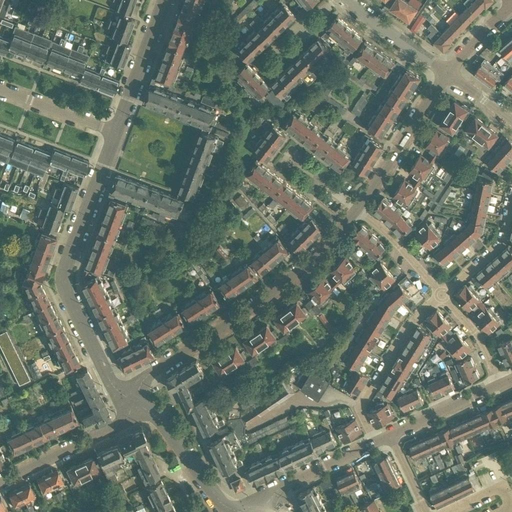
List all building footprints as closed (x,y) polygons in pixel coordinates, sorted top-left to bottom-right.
[(129,16),(133,4),(121,0),(119,0),(115,11),(129,16)] [(199,5),(200,0),(184,0),(181,11),(195,16),(197,10),(199,11),(201,6),(199,5)] [(271,38),(295,15),(280,0),(279,0),(277,3),(281,7),(272,15),(271,14),(264,22),(265,23),(264,23),(257,16),(253,19),(271,38)] [(304,7),(305,8),(315,0),(299,0),(301,2),(296,6),(300,10),(304,7)] [(394,0),(389,8),(399,15),(408,2),(404,0),(394,0)] [(464,10),(459,16),(467,23),(475,15),(467,7),(468,7),(465,3),(464,3),(461,0),(458,4),(464,10)] [(483,7),(476,0),(474,0),(468,7),(467,7),(475,15),(483,7)] [(408,2),(399,15),(409,21),(417,9),(408,2)] [(248,4),(243,9),(246,12),(252,7),(248,4)] [(434,8),(441,15),(444,12),(437,4),(434,8)] [(241,17),(246,12),(243,9),(238,14),(241,17)] [(181,11),(174,28),(182,31),(182,30),(189,33),(189,32),(191,33),(195,23),(193,23),(195,16),(181,11)] [(119,14),(118,14),(114,25),(130,31),(134,20),(119,14)] [(235,22),(241,17),(238,14),(232,19),(235,22)] [(348,54),(361,38),(362,37),(337,16),(325,30),(326,30),(323,35),(327,38),(331,33),(334,36),(336,34),(340,38),(339,40),(347,47),(344,51),(348,54)] [(458,32),(467,23),(459,16),(450,25),(458,32)] [(235,22),(232,19),(227,24),(230,28),(235,22)] [(271,38),(253,19),(250,22),(257,30),(256,29),(248,36),(249,38),(245,41),(244,40),(241,44),(241,45),(241,46),(237,42),(233,45),(237,49),(248,61),(271,38)] [(412,28),(416,31),(420,25),(416,22),(412,28)] [(126,42),(130,31),(114,25),(110,37),(116,40),(117,39),(126,43),(126,42)] [(449,41),(458,32),(450,25),(441,33),(449,41)] [(15,52),(24,30),(15,26),(10,40),(7,49),(15,52)] [(451,43),(449,41),(441,33),(435,26),(431,30),(438,37),(434,41),(433,43),(437,46),(438,45),(443,50),(451,43)] [(183,50),(189,33),(182,30),(182,31),(174,28),(168,44),(183,50)] [(24,55),(32,33),(24,30),(15,52),(24,55)] [(33,59),(41,36),(32,33),(24,55),(33,59)] [(0,52),(5,54),(6,49),(7,49),(10,40),(1,36),(0,39),(0,52)] [(42,62),(47,48),(50,40),(41,36),(33,59),(42,62)] [(44,63),(53,66),(64,39),(61,38),(59,44),(52,42),(44,63)] [(62,70),(70,48),(64,46),(66,40),(64,39),(53,66),(62,70)] [(117,39),(116,40),(112,51),(127,56),(131,44),(126,42),(126,43),(117,39)] [(318,39),(295,61),(313,80),(316,77),(308,69),(309,68),(310,70),(318,63),(316,61),(321,57),(322,58),(326,55),(324,53),(325,53),(330,57),(333,54),(318,39)] [(379,50),(364,41),(356,53),(362,57),(360,59),(365,62),(366,60),(371,64),(375,59),(374,58),(379,50)] [(488,46),(491,49),(496,53),(499,48),(505,55),(502,57),(507,64),(510,61),(510,62),(511,60),(511,47),(507,41),(500,48),(492,41),(488,46)] [(169,64),(176,67),(178,61),(181,62),(182,57),(180,56),(183,50),(168,44),(162,60),(170,63),(169,64)] [(62,70),(71,73),(81,46),(79,45),(76,51),(70,48),(62,70)] [(80,76),(83,67),(87,55),(82,52),(84,47),(81,46),(71,73),(80,76)] [(386,74),(394,61),(379,50),(374,58),(375,59),(371,64),(370,66),(379,72),(380,70),(386,74)] [(127,56),(112,51),(108,62),(122,67),(127,56)] [(482,80),(493,65),(484,59),(473,74),(482,80)] [(176,67),(169,64),(170,63),(162,60),(156,78),(170,84),(173,77),(174,78),(178,68),(176,67)] [(309,83),(313,80),(295,61),(271,84),(286,100),(290,96),(285,91),(286,91),(287,92),(291,89),(289,87),(293,83),(295,85),(302,78),(301,76),(301,75),(309,83)] [(255,93),(253,95),(261,103),(264,100),(260,95),(269,86),(264,81),(265,79),(262,77),(260,77),(255,71),(255,70),(253,67),(251,67),(246,62),(237,72),(232,67),(229,70),(237,79),(239,76),(240,77),(238,78),(242,82),(243,80),(247,85),(246,86),(253,93),(255,92),(255,93)] [(397,62),(394,66),(402,71),(401,73),(403,74),(403,75),(401,74),(396,82),(397,83),(397,85),(403,89),(402,90),(409,94),(420,77),(397,62)] [(482,80),(490,86),(493,82),(496,84),(504,74),(501,72),(493,65),(482,80)] [(80,76),(78,81),(87,85),(92,70),(83,67),(80,76)] [(95,88),(101,74),(102,74),(104,69),(100,67),(98,73),(92,70),(87,85),(95,88)] [(220,72),(217,69),(214,71),(220,77),(220,76),(223,74),(220,72)] [(511,90),(511,89),(511,73),(503,84),(511,90)] [(101,74),(95,88),(104,91),(109,77),(102,74),(101,74)] [(109,77),(104,91),(113,94),(118,80),(109,77)] [(400,108),(409,94),(402,90),(403,89),(397,85),(394,89),(392,88),(389,92),(391,93),(387,100),(400,108)] [(143,102),(160,109),(163,101),(162,101),(165,94),(164,94),(165,92),(155,88),(155,90),(148,88),(148,90),(143,102)] [(171,96),(165,94),(162,101),(163,101),(160,109),(176,115),(182,100),(176,98),(176,96),(172,94),(171,96)] [(215,106),(217,100),(203,95),(201,101),(215,106)] [(188,103),(182,100),(176,115),(192,121),(195,113),(196,113),(198,107),(193,105),(194,103),(189,101),(188,103)] [(400,108),(387,100),(383,105),(382,103),(379,108),(381,109),(377,115),(383,119),(384,118),(390,122),(400,108)] [(454,101),(447,112),(460,120),(467,108),(467,106),(463,104),(462,104),(461,105),(454,101)] [(202,128),(202,130),(199,136),(197,137),(196,141),(197,143),(195,149),(193,149),(191,153),(192,155),(190,161),(214,170),(216,166),(205,161),(208,162),(211,152),(209,151),(211,146),(213,147),(215,143),(221,145),(223,140),(218,139),(219,137),(208,133),(209,131),(216,113),(209,111),(210,109),(200,105),(199,107),(198,107),(196,113),(195,113),(192,121),(203,125),(202,128)] [(460,120),(447,112),(440,124),(446,128),(445,130),(451,134),(460,120)] [(289,129),(298,136),(303,130),(302,129),(307,123),(293,113),(282,127),(280,129),(271,123),(270,124),(266,121),(263,125),(268,129),(265,133),(267,134),(264,138),(262,137),(257,144),(251,140),(248,144),(252,147),(251,149),(260,156),(258,158),(247,172),(252,176),(251,178),(259,184),(260,183),(265,177),(265,178),(270,171),(262,165),(264,162),(265,160),(266,161),(271,155),(274,152),(274,151),(277,147),(279,144),(282,141),(281,141),(286,134),(289,129)] [(368,129),(380,137),(390,122),(384,118),(383,119),(377,115),(375,113),(369,122),(371,123),(368,129)] [(465,128),(478,137),(486,126),(475,117),(471,124),(469,122),(465,128)] [(298,136),(312,147),(321,135),(307,123),(302,129),(303,130),(298,136)] [(486,126),(478,137),(490,147),(494,141),(492,140),(497,134),(486,126)] [(437,129),(431,138),(445,148),(449,141),(446,139),(448,137),(437,129)] [(356,161),(350,157),(346,161),(366,174),(383,146),(365,134),(363,138),(368,142),(367,143),(366,142),(363,146),(365,147),(362,152),(360,151),(355,159),(356,160),(356,161)] [(335,146),(321,135),(312,147),(325,157),(330,151),(331,152),(335,146)] [(13,139),(5,136),(0,147),(0,159),(5,161),(13,139)] [(509,139),(506,137),(502,142),(504,145),(501,147),(511,156),(511,141),(509,139)] [(441,154),(445,148),(431,138),(425,147),(432,152),(430,156),(434,158),(438,152),(441,154)] [(24,143),(15,140),(7,162),(16,165),(24,143)] [(33,146),(24,143),(16,165),(25,169),(33,146)] [(463,148),(459,145),(454,152),(458,155),(463,148)] [(25,169),(34,172),(42,150),(33,146),(25,169)] [(340,169),(346,161),(350,157),(335,146),(331,152),(330,151),(325,157),(340,169)] [(505,165),(511,156),(501,147),(501,148),(499,146),(494,151),(496,153),(494,155),(505,165)] [(53,148),(51,153),(47,162),(56,165),(62,151),(53,148)] [(458,156),(462,158),(467,150),(463,148),(458,156)] [(47,162),(51,153),(42,150),(34,172),(41,175),(45,167),(46,167),(47,162)] [(56,165),(63,168),(61,173),(65,175),(67,169),(65,169),(70,154),(62,151),(56,165)] [(70,154),(65,169),(67,169),(74,172),(79,158),(70,154)] [(420,154),(415,163),(429,172),(433,166),(430,165),(434,158),(430,156),(428,159),(420,154)] [(505,165),(494,155),(492,157),(490,155),(485,160),(487,162),(487,163),(498,173),(505,165)] [(74,172),(83,175),(88,161),(79,158),(74,172)] [(213,175),(214,170),(190,161),(188,167),(186,168),(184,171),(186,174),(184,179),(181,180),(180,184),(181,186),(179,192),(178,194),(177,197),(166,193),(163,201),(164,201),(161,208),(162,208),(161,210),(171,214),(172,212),(178,214),(185,197),(186,195),(196,198),(196,196),(201,198),(203,193),(197,191),(198,188),(196,187),(198,181),(200,182),(204,172),(202,171),(213,175)] [(425,179),(429,172),(415,163),(409,172),(416,177),(414,181),(418,183),(422,177),(425,179)] [(270,190),(274,194),(284,182),(270,171),(265,178),(265,177),(260,183),(266,187),(264,189),(268,192),(270,190)] [(48,174),(43,172),(37,186),(42,188),(48,174)] [(127,195),(128,195),(130,188),(131,189),(134,181),(116,175),(112,187),(111,189),(117,192),(117,194),(126,197),(127,195)] [(439,186),(441,182),(432,176),(429,180),(439,186)] [(404,179),(398,188),(413,198),(417,191),(414,190),(418,183),(414,181),(412,184),(404,179)] [(477,187),(476,190),(490,193),(492,182),(478,179),(478,180),(475,179),(474,186),(477,187)] [(138,199),(145,202),(150,187),(134,181),(131,189),(130,188),(128,195),(134,198),(133,200),(137,201),(138,199)] [(52,186),(50,190),(55,192),(54,193),(59,195),(60,194),(74,199),(78,188),(64,182),(61,189),(56,187),(56,188),(52,186)] [(284,202),(289,205),(293,200),(293,199),(298,193),(284,182),(274,194),(280,198),(279,200),(283,203),(284,202)] [(163,201),(166,193),(150,187),(145,202),(144,204),(155,208),(156,206),(161,208),(164,201),(163,201)] [(409,204),(413,198),(398,188),(393,197),(404,205),(406,202),(409,204)] [(447,188),(444,194),(447,196),(448,196),(455,197),(456,192),(450,191),(451,190),(447,188)] [(488,203),(490,193),(476,190),(475,194),(472,193),(471,200),(488,203)] [(313,204),(298,193),(293,199),(293,200),(289,205),(290,206),(288,207),(297,214),(298,212),(303,216),(307,212),(313,204)] [(422,203),(426,196),(421,193),(417,200),(422,203)] [(69,210),(74,199),(60,194),(59,195),(55,205),(65,208),(69,210)] [(372,211),(381,218),(390,207),(387,205),(389,202),(383,197),(381,200),(372,211)] [(125,204),(111,198),(105,216),(112,219),(113,218),(119,220),(121,221),(125,211),(123,210),(125,204)] [(488,203),(471,200),(470,206),(473,207),(472,210),(486,213),(488,203)] [(49,202),(45,214),(60,219),(65,208),(55,205),(49,202)] [(395,211),(390,207),(381,218),(391,226),(401,215),(402,213),(397,208),(395,211)] [(419,217),(423,219),(428,212),(424,209),(419,217)] [(484,223),(486,213),(472,210),(471,213),(468,213),(467,220),(470,220),(484,223)] [(299,251),(323,228),(307,212),(303,216),(308,221),(306,220),(303,224),(304,225),(300,229),(299,228),(291,235),(293,236),(292,237),(287,233),(284,236),(299,251)] [(56,231),(60,219),(45,214),(41,225),(56,231)] [(402,232),(405,235),(413,229),(410,225),(412,224),(408,218),(405,220),(401,215),(391,226),(399,235),(402,232)] [(105,216),(99,232),(113,237),(115,231),(117,232),(119,227),(117,226),(119,220),(113,218),(112,219),(105,216)] [(466,227),(476,238),(482,232),(484,223),(470,220),(469,224),(466,227)] [(220,226),(226,233),(228,235),(234,230),(225,221),(220,226)] [(422,240),(435,229),(430,223),(428,225),(426,223),(415,232),(422,240)] [(358,241),(360,243),(369,232),(361,225),(350,239),(356,244),(358,241)] [(476,238),(466,227),(464,225),(459,229),(461,231),(459,234),(468,244),(476,238)] [(226,233),(220,226),(215,240),(219,245),(226,238),(224,234),(226,233)] [(440,234),(435,229),(422,240),(429,248),(440,239),(438,236),(440,234)] [(41,232),(35,249),(42,252),(43,250),(50,253),(55,238),(41,232)] [(111,244),(113,237),(99,232),(93,248),(100,251),(100,252),(107,254),(109,248),(111,249),(113,245),(111,244)] [(368,249),(369,250),(378,239),(369,232),(360,243),(362,245),(360,247),(366,251),(368,249)] [(256,234),(253,237),(260,244),(263,242),(256,234)] [(468,244),(459,234),(456,236),(454,234),(449,238),(461,251),(468,244)] [(443,247),(452,258),(461,251),(449,238),(444,242),(446,245),(443,247)] [(268,257),(274,263),(288,250),(278,239),(273,243),(272,241),(264,248),(265,250),(264,251),(269,256),(268,257)] [(378,239),(369,250),(370,251),(367,253),(372,258),(374,256),(375,257),(385,247),(378,239)] [(216,250),(224,259),(228,255),(220,246),(216,250)] [(444,266),(452,258),(443,247),(440,250),(438,248),(433,252),(435,254),(432,257),(436,262),(439,259),(444,266)] [(511,251),(508,247),(500,254),(509,265),(511,263),(511,262),(511,251)] [(100,251),(93,248),(86,266),(90,267),(100,271),(103,265),(105,265),(108,256),(106,255),(107,254),(100,252),(100,251)] [(31,259),(28,266),(43,271),(50,253),(43,250),(42,252),(35,249),(33,249),(29,259),(31,259)] [(261,274),(274,263),(268,257),(269,256),(264,251),(260,254),(259,253),(255,256),(256,258),(251,262),(261,274)] [(500,254),(492,261),(503,274),(509,270),(507,267),(509,265),(500,254)] [(346,256),(338,264),(350,276),(355,271),(353,269),(355,266),(346,256)] [(225,262),(229,268),(233,266),(227,257),(224,260),(225,262)] [(492,261),(484,268),(493,279),(496,276),(498,279),(503,274),(492,261)] [(369,277),(374,282),(388,271),(381,263),(370,272),(372,274),(369,277)] [(237,281),(242,287),(257,276),(249,264),(243,268),(242,266),(233,272),(234,274),(238,280),(237,281)] [(350,276),(338,264),(330,272),(336,278),(333,281),(337,284),(340,281),(342,279),(344,282),(350,276)] [(28,266),(27,269),(22,282),(29,295),(42,288),(39,282),(43,271),(28,266)] [(493,279),(484,268),(476,275),(485,286),(486,285),(488,288),(493,283),(491,281),(493,279)] [(388,271),(374,282),(379,288),(382,286),(384,288),(395,279),(388,271)] [(238,280),(234,274),(229,278),(228,276),(224,279),(225,281),(219,285),(228,297),(242,287),(237,281),(238,280)] [(96,276),(82,283),(91,300),(98,296),(97,295),(104,292),(106,291),(101,281),(99,282),(96,276)] [(324,277),(316,285),(328,297),(334,292),(331,290),(337,284),(333,281),(330,284),(324,277)] [(407,278),(400,285),(404,290),(412,283),(407,278)] [(346,287),(340,281),(337,284),(342,290),(346,287)] [(190,288),(193,293),(197,291),(191,283),(188,285),(190,288)] [(393,291),(402,302),(409,296),(404,290),(400,285),(398,283),(393,288),(395,290),(393,291)] [(462,302),(475,290),(470,285),(468,286),(466,284),(455,294),(462,302)] [(328,297),(316,285),(308,293),(318,302),(320,300),(323,302),(328,297)] [(374,296),(367,287),(364,291),(369,296),(374,296)] [(42,288),(29,295),(37,312),(44,308),(45,310),(51,307),(42,288)] [(202,296),(197,300),(201,306),(202,305),(206,312),(220,303),(212,290),(206,293),(205,291),(201,294),(202,296)] [(479,307),(483,303),(478,297),(480,296),(475,290),(462,302),(469,310),(476,304),(479,307)] [(387,293),(383,298),(395,308),(402,302),(393,291),(390,294),(387,293)] [(107,298),(104,292),(97,295),(98,296),(91,300),(98,315),(112,308),(109,302),(111,301),(109,297),(107,298)] [(190,322),(206,312),(202,305),(201,306),(197,300),(196,300),(195,298),(187,304),(188,305),(182,309),(190,322)] [(390,317),(395,308),(383,298),(379,303),(381,305),(378,310),(390,317)] [(311,307),(315,304),(311,299),(305,304),(309,309),(311,307)] [(285,311),(294,323),(304,315),(306,314),(301,308),(300,309),(295,303),(285,311)] [(316,303),(315,304),(311,307),(315,312),(317,314),(322,309),(316,303)] [(481,324),(495,313),(490,307),(488,309),(486,307),(483,303),(479,307),(481,310),(474,316),(481,324)] [(44,308),(37,312),(41,320),(39,321),(42,326),(43,325),(47,332),(60,325),(60,324),(61,323),(59,319),(57,319),(51,307),(45,310),(44,308)] [(98,315),(106,330),(113,327),(113,328),(120,325),(117,319),(119,318),(117,313),(115,314),(112,308),(98,315)] [(426,324),(430,329),(444,318),(436,309),(425,319),(428,322),(426,324)] [(385,326),(390,317),(378,310),(377,312),(374,310),(370,317),(385,326)] [(168,318),(163,321),(167,328),(168,327),(172,334),(187,324),(178,311),(173,315),(172,313),(167,316),(168,318)] [(294,323),(285,311),(275,319),(280,325),(278,326),(282,332),(294,323)] [(338,337),(339,334),(322,312),(318,316),(335,338),(337,337),(338,337)] [(128,321),(130,320),(136,317),(135,313),(126,317),(128,321)] [(495,313),(481,324),(488,332),(500,323),(497,320),(499,318),(495,313)] [(367,327),(379,334),(385,326),(370,317),(367,322),(370,323),(367,327)] [(442,339),(446,335),(444,332),(451,326),(444,318),(430,329),(435,335),(438,333),(440,335),(439,335),(442,339)] [(154,327),(148,331),(156,344),(172,334),(168,327),(167,328),(163,321),(162,320),(153,325),(154,327)] [(120,325),(113,328),(113,327),(106,330),(114,347),(128,340),(125,334),(127,333),(122,324),(120,325)] [(60,325),(47,332),(50,339),(48,340),(51,345),(53,344),(56,351),(64,347),(63,345),(69,342),(63,331),(64,330),(62,326),(61,326),(60,325)] [(265,326),(255,333),(263,345),(275,337),(271,331),(270,332),(265,326)] [(424,343),(427,345),(430,339),(427,338),(430,334),(418,326),(412,335),(424,343)] [(374,343),(379,334),(367,327),(365,330),(363,328),(359,334),(374,343)] [(351,341),(355,335),(349,331),(345,337),(351,341)] [(445,346),(450,352),(463,340),(456,332),(449,338),(446,335),(442,339),(445,342),(446,342),(447,344),(445,346)] [(253,353),(263,345),(255,333),(244,340),(249,347),(247,348),(251,354),(253,353)] [(369,352),(374,343),(359,334),(356,339),(358,341),(357,344),(369,352)] [(424,343),(412,335),(406,344),(421,353),(425,348),(422,346),(424,343)] [(154,355),(148,342),(145,336),(140,338),(143,344),(142,342),(137,344),(138,346),(133,349),(132,347),(123,352),(124,354),(123,354),(120,348),(115,350),(125,369),(154,355)] [(497,345),(501,355),(511,350),(511,339),(511,340),(510,339),(497,345)] [(463,340),(450,352),(455,357),(457,355),(460,358),(471,348),(463,340)] [(79,362),(69,342),(63,345),(64,347),(56,351),(59,357),(57,358),(60,363),(62,362),(65,369),(79,362)] [(351,353),(363,360),(369,352),(357,344),(355,347),(352,345),(349,351),(351,353)] [(406,344),(401,353),(413,361),(415,358),(418,359),(421,353),(406,344)] [(234,347),(223,354),(232,367),(244,359),(240,353),(239,354),(234,347)] [(511,350),(501,355),(506,365),(511,362),(511,350)] [(358,369),(363,360),(351,353),(349,356),(347,354),(343,360),(346,362),(354,367),(358,369)] [(401,353),(395,362),(410,371),(414,366),(411,364),(413,361),(401,353)] [(50,357),(48,354),(42,357),(36,360),(38,364),(45,360),(50,358),(50,357)] [(232,367),(223,354),(213,361),(217,368),(215,369),(219,375),(232,367)] [(329,364),(333,366),(338,358),(334,356),(329,364)] [(460,369),(461,372),(475,367),(470,357),(457,362),(457,363),(455,364),(457,371),(460,369)] [(276,377),(278,382),(284,378),(303,365),(307,367),(312,371),(312,370),(313,371),(316,366),(304,358),(276,377)] [(171,389),(178,386),(189,409),(192,408),(205,433),(224,423),(222,419),(217,421),(207,400),(208,400),(206,395),(195,400),(193,395),(204,389),(203,386),(202,385),(210,382),(204,372),(196,359),(178,371),(178,370),(166,378),(171,389)] [(395,362),(390,371),(402,379),(404,376),(407,377),(410,371),(395,362)] [(330,370),(331,370),(336,373),(338,370),(333,366),(329,364),(330,370)] [(312,371),(307,367),(297,382),(301,388),(318,398),(329,380),(313,371),(312,370),(312,371)] [(353,375),(351,378),(363,385),(369,376),(358,369),(354,367),(350,373),(353,375)] [(427,375),(429,380),(428,380),(429,383),(435,397),(445,392),(438,379),(436,373),(433,367),(429,369),(431,373),(427,375)] [(479,377),(475,367),(461,372),(463,375),(460,377),(463,383),(466,381),(466,382),(479,377)] [(71,395),(69,396),(68,397),(76,412),(89,406),(88,405),(91,404),(91,405),(102,400),(86,368),(75,373),(81,385),(75,388),(76,390),(70,393),(71,395)] [(390,371),(384,380),(397,388),(397,387),(400,389),(403,383),(401,382),(402,379),(390,371)] [(440,378),(438,379),(445,392),(454,387),(448,374),(447,375),(446,372),(439,375),(440,378)] [(283,390),(288,397),(294,393),(285,379),(284,378),(278,382),(283,390)] [(357,395),(363,385),(351,378),(349,381),(347,379),(343,385),(346,386),(345,387),(357,395)] [(397,388),(384,380),(379,389),(391,397),(397,388)] [(39,383),(33,386),(37,394),(43,391),(39,383)] [(267,394),(270,399),(275,406),(279,403),(275,396),(268,386),(264,390),(267,394)] [(407,394),(413,407),(423,402),(417,389),(414,390),(413,388),(406,391),(407,394)] [(283,390),(279,393),(284,400),(288,397),(283,390)] [(279,403),(284,400),(279,393),(275,396),(279,403)] [(262,397),(263,399),(270,409),(275,406),(270,399),(267,394),(262,397)] [(407,394),(397,398),(404,411),(413,407),(407,394)] [(258,402),(260,405),(265,412),(270,409),(263,399),(258,402)] [(511,399),(502,404),(508,418),(511,415),(511,399)] [(102,400),(91,405),(91,404),(88,405),(89,406),(76,412),(79,418),(80,417),(83,423),(84,423),(86,427),(110,416),(102,400)] [(254,405),(256,408),(261,416),(265,412),(260,405),(258,402),(254,405)] [(376,405),(377,408),(383,421),(393,416),(387,403),(384,404),(383,402),(376,405)] [(507,424),(510,422),(508,418),(502,404),(492,408),(498,422),(499,422),(501,425),(506,423),(507,424)] [(71,407),(55,415),(58,421),(57,422),(60,429),(77,421),(71,407)] [(229,407),(227,421),(240,419),(242,409),(229,407)] [(256,419),(261,416),(256,408),(251,412),(256,419)] [(374,426),(383,421),(377,408),(367,412),(374,426)] [(492,408),(481,413),(487,427),(489,432),(493,430),(493,429),(498,426),(496,423),(498,422),(492,408)] [(9,413),(15,425),(19,423),(16,416),(14,411),(9,413)] [(251,412),(240,419),(245,426),(256,419),(251,412)] [(477,431),(487,427),(481,413),(471,418),(477,431)] [(48,415),(47,416),(44,418),(45,420),(39,423),(46,436),(60,429),(57,422),(58,421),(55,415),(54,415),(49,418),(48,415)] [(352,436),(361,432),(355,418),(345,423),(352,436)] [(471,418),(460,422),(467,436),(477,431),(471,418)] [(245,426),(240,419),(227,421),(233,431),(241,445),(242,445),(248,442),(247,439),(244,433),(245,426)] [(460,422),(450,427),(456,441),(460,439),(467,436),(460,422)] [(46,436),(39,423),(33,426),(32,424),(27,426),(28,428),(23,431),(26,437),(30,444),(46,436)] [(352,436),(345,423),(336,427),(342,441),(352,436)] [(450,427),(440,432),(446,445),(456,441),(450,427)] [(118,439),(119,443),(129,463),(130,463),(135,460),(134,460),(150,452),(145,443),(144,440),(147,439),(142,428),(118,439)] [(26,437),(23,431),(22,431),(21,429),(11,433),(12,436),(6,439),(13,452),(30,444),(26,437)] [(319,432),(327,448),(336,443),(330,430),(324,433),(323,430),(319,432)] [(224,472),(243,463),(241,458),(237,460),(232,450),(242,445),(241,445),(233,431),(209,442),(224,472)] [(317,452),(327,448),(319,432),(314,435),(315,437),(311,439),(317,452)] [(436,450),(439,448),(446,445),(440,432),(429,436),(436,450)] [(429,436),(419,441),(425,455),(435,451),(436,450),(429,436)] [(317,452),(311,439),(305,442),(303,440),(294,445),(295,447),(294,447),(297,453),(296,454),(300,461),(317,453),(317,452)] [(424,455),(425,455),(419,441),(408,446),(416,463),(423,460),(423,461),(426,460),(424,455)] [(129,463),(119,443),(116,445),(126,465),(129,463)] [(118,463),(120,467),(122,466),(126,465),(116,445),(106,449),(114,465),(118,463)] [(278,455),(285,468),(300,461),(296,454),(297,453),(294,447),(289,450),(288,447),(283,450),(284,452),(278,455)] [(116,470),(114,465),(106,449),(97,454),(104,469),(103,470),(109,483),(117,479),(113,471),(116,470)] [(0,463),(9,459),(7,455),(1,458),(1,457),(3,456),(0,451),(0,463)] [(456,460),(458,464),(462,462),(465,460),(463,458),(466,456),(464,451),(463,451),(458,454),(455,456),(456,459),(456,460)] [(140,471),(156,463),(150,452),(134,460),(135,460),(136,463),(140,471)] [(270,475),(285,468),(278,455),(272,458),(271,455),(267,458),(268,460),(262,462),(265,469),(266,468),(270,475)] [(378,471),(378,472),(392,465),(387,455),(370,464),(374,473),(378,471)] [(79,463),(86,476),(99,470),(92,456),(79,463)] [(445,460),(447,466),(453,463),(450,458),(445,460)] [(265,469),(262,462),(262,463),(261,460),(251,465),(252,467),(246,470),(252,484),(270,475),(266,468),(265,469)] [(431,472),(428,465),(426,460),(423,461),(422,461),(427,474),(431,472)] [(456,465),(457,468),(459,472),(465,469),(462,462),(458,464),(456,465)] [(86,476),(79,463),(66,469),(69,476),(68,477),(71,483),(86,476)] [(160,471),(156,463),(140,471),(144,481),(159,474),(158,472),(160,471)] [(383,481),(396,474),(392,465),(378,472),(383,481)] [(47,475),(53,487),(63,482),(57,470),(52,472),(50,471),(48,472),(48,474),(47,475)] [(353,470),(344,475),(353,492),(362,488),(353,470)] [(476,490),(475,489),(467,472),(461,475),(461,474),(458,475),(460,480),(459,481),(466,494),(476,490)] [(53,487),(47,475),(46,475),(44,474),(42,475),(41,477),(36,480),(43,492),(53,487)] [(388,493),(395,490),(393,488),(401,484),(396,474),(383,481),(379,483),(383,492),(387,491),(388,493)] [(353,492),(344,475),(335,479),(343,496),(353,492)] [(168,496),(160,479),(146,486),(149,492),(147,493),(152,502),(154,501),(154,502),(161,499),(161,500),(168,496)] [(240,479),(232,482),(236,491),(244,487),(240,479)] [(456,499),(466,494),(459,481),(450,485),(456,499)] [(19,488),(18,488),(24,501),(30,498),(35,496),(29,483),(24,486),(22,485),(20,486),(19,488)] [(120,485),(111,490),(114,496),(123,491),(120,485)] [(436,508),(446,503),(440,490),(437,485),(435,487),(428,491),(436,508)] [(446,503),(456,499),(450,485),(440,490),(446,503)] [(13,491),(8,493),(14,506),(24,501),(18,488),(17,489),(16,488),(14,489),(13,491)] [(311,488),(298,494),(306,511),(314,507),(313,506),(319,504),(319,503),(321,502),(316,493),(314,494),(311,488)] [(161,499),(154,502),(157,508),(155,509),(156,511),(174,511),(176,511),(168,496),(161,500),(161,499)] [(24,501),(27,507),(29,511),(36,511),(35,509),(34,510),(31,504),(32,504),(30,498),(24,501)] [(357,511),(368,511),(378,508),(374,499),(360,506),(362,511),(361,511),(361,510),(357,511)]
